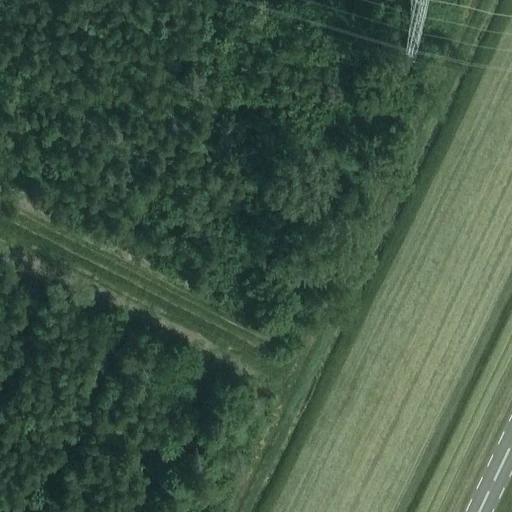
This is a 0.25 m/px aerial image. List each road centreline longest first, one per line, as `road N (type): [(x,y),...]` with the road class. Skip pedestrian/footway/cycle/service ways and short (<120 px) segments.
road 1 (track): [(470,0),(226,511)]
road 2 (track): [(301,355),(0,202)]
road 3 (track): [(0,233),(289,380)]
